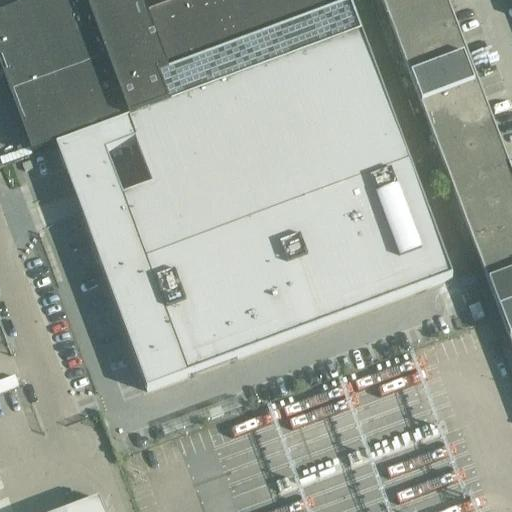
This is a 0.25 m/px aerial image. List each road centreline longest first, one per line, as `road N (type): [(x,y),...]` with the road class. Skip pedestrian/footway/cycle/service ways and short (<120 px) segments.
road 1 (unknown): [(206,511),(224,473),(437,388),(476,398),(504,439)]
road 2 (unclassified): [(66,425),(0,245)]
